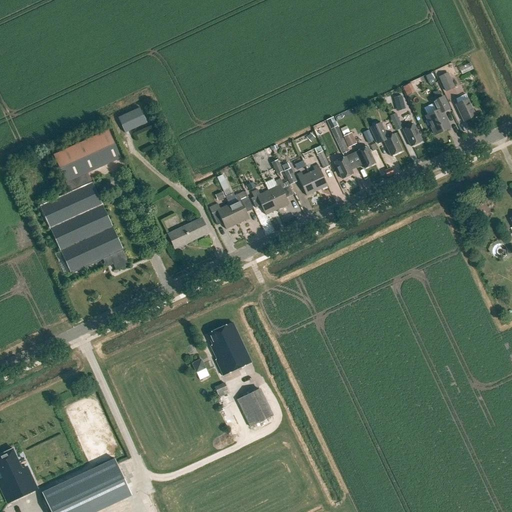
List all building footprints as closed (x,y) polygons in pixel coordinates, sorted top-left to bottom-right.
[(472,62),(462,67),(465,72),(475,67),(472,62)] [(436,78),(444,93),(453,89),(446,73),(436,78)] [(408,94),(416,91),(413,82),(405,85),(408,94)] [(405,109),(402,95),(393,97),(393,98),(390,100),(393,105),(395,104),(397,111),(405,109)] [(449,110),(443,97),(433,102),(437,111),(426,116),(435,136),(449,129),(442,113),(449,110)] [(468,100),(455,106),(463,122),(476,116),(468,100)] [(119,118),(125,133),(147,123),(141,108),(119,118)] [(389,119),(396,133),(402,130),(395,116),(389,119)] [(384,142),(391,157),(402,152),(394,135),(387,138),(380,123),(370,128),(377,144),(384,142)] [(414,125),(403,130),(411,147),(422,142),(414,125)] [(346,149),(341,139),(335,126),(328,130),(340,156),(348,153),(346,149)] [(53,156),(70,193),(40,206),(71,274),(106,258),(107,262),(111,260),(116,271),(130,265),(92,182),(88,184),(84,175),(120,159),(108,131),(53,156)] [(306,138),(311,142),(315,138),(310,133),(306,138)] [(350,135),(341,139),(346,149),(355,145),(350,135)] [(356,152),(364,169),(375,164),(366,147),(356,152)] [(319,148),(312,151),(321,171),(328,168),(319,148)] [(333,163),(341,180),(352,175),(344,158),(333,163)] [(268,191),(277,210),(289,205),(280,186),(284,184),(274,162),(268,164),(275,179),(276,179),(277,181),(274,182),(276,187),(268,191)] [(308,174),(316,192),(327,187),(317,165),(312,168),(313,171),(308,174)] [(281,171),(288,186),(295,183),(288,168),(281,171)] [(224,189),(232,186),(230,182),(236,180),(233,170),(219,175),(224,189)] [(296,175),(306,197),(316,192),(308,174),(302,176),(300,173),(296,175)] [(257,197),(265,216),(277,210),(268,191),(260,195),(257,190),(251,193),(254,198),(257,197)] [(228,205),(237,224),(249,219),(246,213),(253,209),(248,198),(246,198),(243,192),(234,197),(237,201),(228,205)] [(223,223),(226,230),(237,224),(228,205),(220,209),(218,204),(209,208),(217,226),(223,223)] [(167,225),(176,222),(174,216),(165,219),(167,225)] [(169,235),(175,249),(208,233),(202,219),(169,235)] [(251,363),(232,323),(208,335),(213,346),(210,347),(217,360),(216,360),(223,376),(251,363)] [(196,374),(206,370),(201,360),(192,364),(196,374)] [(213,388),(215,394),(227,389),(224,383),(213,388)] [(236,400),(249,428),(273,416),(260,389),(236,400)] [(11,502),(37,490),(30,475),(26,477),(13,449),(0,455),(0,469),(1,469),(8,486),(4,487),(11,502)]
